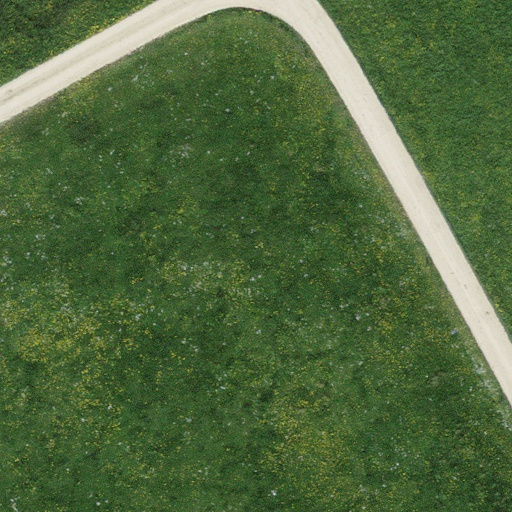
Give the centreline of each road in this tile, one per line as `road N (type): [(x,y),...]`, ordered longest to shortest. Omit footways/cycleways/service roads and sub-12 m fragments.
road 1 (track): [(511,374),(340,62),(296,0)]
road 2 (track): [(0,105),(194,0)]
